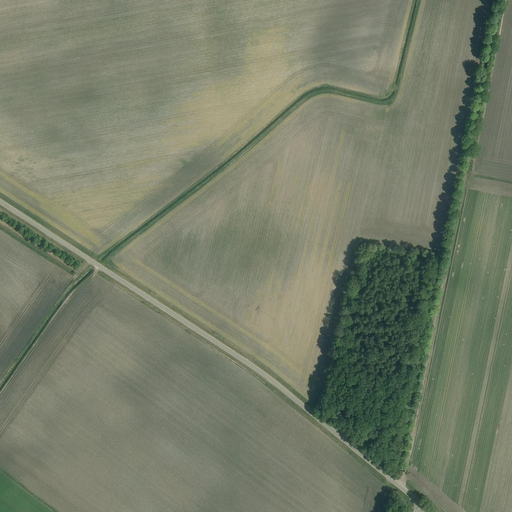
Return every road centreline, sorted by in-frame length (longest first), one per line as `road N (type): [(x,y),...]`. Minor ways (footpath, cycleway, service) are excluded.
road 1 (tertiary): [(423,506),(250,364),(0,201)]
road 2 (track): [(497,0),(400,488)]
